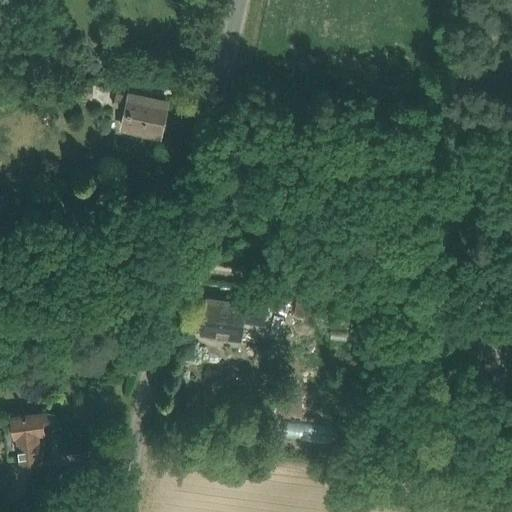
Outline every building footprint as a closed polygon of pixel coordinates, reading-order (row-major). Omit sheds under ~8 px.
[(45,22),(35,18),(32,25),(41,29),(45,22)] [(168,101),(130,93),(130,94),(117,92),(114,104),(127,107),(123,126),(161,134),(168,101)] [(265,321),(269,291),(244,288),(242,302),(208,297),(203,331),(241,337),(242,335),(244,317),(260,320),(265,321)] [(331,296),(323,294),(323,297),(308,295),(307,298),(297,296),(294,314),(319,318),(320,318),(328,319),(331,296)] [(491,357),(495,329),(463,323),(460,343),(459,352),(491,357)] [(425,340),(430,329),(420,325),(415,336),(425,340)] [(43,410),(11,412),(14,437),(17,436),(20,460),(41,457),(37,431),(45,430),(45,428),(50,428),(57,424),(55,413),(47,411),(43,412),(43,410)]
